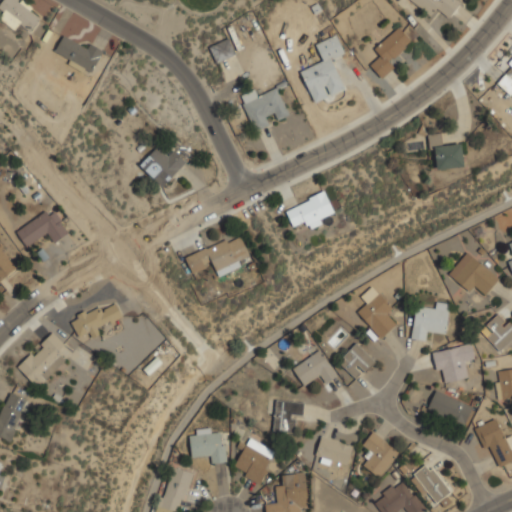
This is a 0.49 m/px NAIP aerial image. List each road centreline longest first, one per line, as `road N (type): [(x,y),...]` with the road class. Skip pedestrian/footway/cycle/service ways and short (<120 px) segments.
road 1 (tertiary): [(511,0),(455,65),(368,127),(244,189)]
road 2 (tertiary): [(244,189),(89,266),(0,338)]
road 3 (residential): [(74,0),(182,71),(244,189)]
road 4 (residential): [(489,511),(462,455),(386,399),(400,367)]
